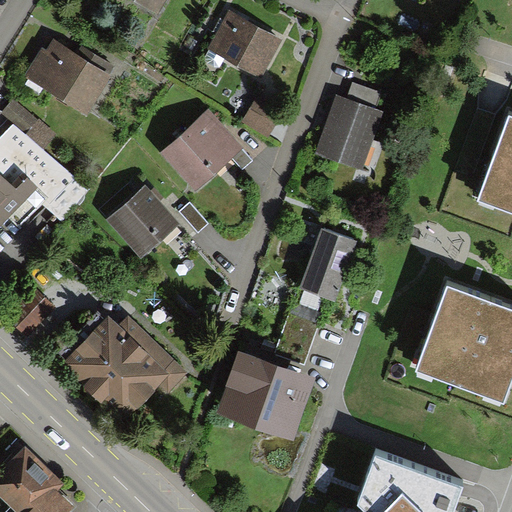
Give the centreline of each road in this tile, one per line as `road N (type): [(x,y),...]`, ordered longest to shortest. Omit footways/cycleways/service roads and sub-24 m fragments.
road 1 (residential): [(337,17),(225,326)]
road 2 (primary): [(127,490),(0,370)]
